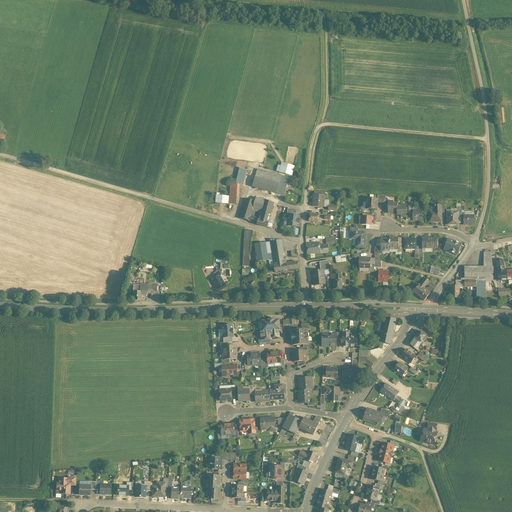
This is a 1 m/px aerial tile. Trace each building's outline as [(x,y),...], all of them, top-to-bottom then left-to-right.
[(279,165),(277,172),(293,175),(296,165),(282,162),(282,165),(279,165)] [(247,170),(240,168),(237,180),(232,179),(231,184),(240,185),(243,184),(247,170)] [(282,176),(258,169),(253,187),(277,193),(279,188),(282,176)] [(289,178),(282,176),(279,188),(286,190),(287,184),(289,178)] [(240,185),(231,184),(230,196),(229,204),(238,205),(240,185)] [(325,195),(314,194),(313,206),(324,207),(324,200),(325,195)] [(229,204),(230,196),(219,195),(218,203),(229,204)] [(261,207),(263,208),(265,200),(256,197),(255,201),(254,205),(261,207)] [(255,201),(246,199),(240,218),(249,221),(252,214),(253,209),(254,205),(255,201)] [(372,199),(367,199),(367,202),(367,209),(377,210),(377,203),(378,200),(377,200),(372,199)] [(263,208),(261,207),(260,211),(262,212),(262,211),(271,214),(274,203),(265,200),(263,208)] [(388,201),(388,205),(388,213),(394,213),(394,211),(397,211),(397,207),(397,203),(393,204),(393,201),(388,201)] [(406,213),(406,205),(401,205),(401,207),(397,207),(397,211),(397,215),(401,215),(401,217),(406,217),(406,213)] [(434,206),(434,211),(429,211),(429,222),(442,222),(442,213),(442,206),(440,206),(434,206)] [(423,212),(417,212),(417,210),(413,210),(413,214),(413,220),(416,220),(416,221),(423,221),(423,212)] [(271,214),(262,211),(262,212),(260,219),(269,222),(271,214)] [(451,212),(448,212),(448,214),(448,224),(458,224),(458,218),(458,212),(457,212),(451,212)] [(319,215),(310,214),(309,222),(318,223),(319,218),(319,215)] [(296,216),(289,215),(288,226),(299,227),(299,223),(300,224),(300,220),(299,220),(300,216),(296,216)] [(465,216),(464,216),(464,221),(464,225),(474,225),(474,221),(474,216),(465,216)] [(363,217),(362,225),(371,225),(372,217),(363,217)] [(269,222),(260,219),(259,220),(258,220),(257,224),(268,228),(269,223),(269,222)] [(358,233),(352,232),(352,233),(352,239),(357,239),(356,247),(365,248),(366,233),(358,233)] [(327,244),(320,245),(320,249),(322,249),(322,247),(328,246),(328,245),(335,244),(334,238),(326,239),(327,244)] [(399,238),(389,238),(389,239),(390,249),(397,249),(397,245),(399,245),(399,238)] [(437,238),(422,238),(422,249),(423,249),(433,248),(437,248),(437,238)] [(389,239),(380,239),(380,240),(381,247),(381,250),(382,250),(390,250),(390,249),(389,239)] [(416,239),(404,239),(405,249),(415,249),(416,249),(416,247),(416,239)] [(283,240),(270,242),(272,252),(273,259),(274,262),(286,260),(285,256),(286,256),(286,254),(285,254),(284,249),(283,240)] [(291,249),(296,250),(295,244),(283,240),(284,249),(291,249)] [(445,249),(458,254),(461,245),(448,240),(445,249)] [(319,242),(306,244),(307,254),(320,253),(320,249),(320,245),(319,242)] [(266,243),(256,244),(258,262),(273,259),(272,252),(267,253),(266,243)] [(491,252),(484,252),(484,267),(493,267),(491,252)] [(371,259),(360,258),(359,258),(359,268),(360,268),(368,268),(370,268),(370,264),(371,259)] [(504,268),(503,260),(496,262),(497,269),(498,269),(498,271),(498,281),(508,280),(507,271),(507,270),(504,271),(504,268)] [(328,261),(320,262),(321,271),(324,270),(324,271),(329,270),(330,262),(328,261)] [(298,262),(287,263),(287,265),(288,264),(288,270),(299,269),(298,262)] [(484,267),(464,267),(465,279),(465,280),(477,280),(476,287),(480,287),(480,297),(485,297),(486,281),(493,281),(493,267),(484,267)] [(321,271),(313,272),(314,285),(325,284),(324,271),(324,270),(321,271)] [(389,271),(379,271),(379,282),(384,282),(388,282),(389,271)] [(217,273),(210,278),(213,282),(221,277),(222,276),(221,274),(219,272),(217,273)] [(221,277),(213,282),(216,288),(224,283),(221,277)] [(335,281),(334,281),(334,290),(338,290),(339,291),(341,291),(342,290),(343,281),(341,281),(335,281)] [(227,287),(225,283),(224,283),(216,288),(216,289),(218,292),(227,287)] [(419,285),(416,283),(410,289),(424,301),(430,293),(424,288),(423,287),(420,285),(419,284),(419,285)] [(456,287),(451,287),(451,298),(460,298),(460,287),(456,287)] [(133,292),(133,301),(141,301),(141,295),(141,292),(140,292),(133,292)] [(396,320),(388,317),(386,317),(384,324),(384,326),(394,328),(396,320)] [(279,320),(262,321),(263,330),(263,331),(271,330),(279,330),(280,330),(280,326),(279,320)] [(233,329),(232,325),(223,326),(223,330),(222,330),(223,334),(223,338),(224,338),(233,337),(233,333),(233,329)] [(394,328),(384,326),(382,333),(380,342),(384,343),(391,345),(394,328)] [(271,330),(263,331),(263,330),(260,330),(261,340),(268,340),(272,339),(272,338),(271,330)] [(302,330),(292,331),(293,345),(303,345),(308,344),(308,341),(307,341),(307,333),(307,330),(302,330)] [(426,335),(421,331),(410,345),(413,347),(418,340),(421,342),(426,335)] [(421,342),(418,340),(413,347),(417,350),(420,353),(426,346),(421,342)] [(416,357),(406,349),(402,356),(407,360),(411,363),(416,357)] [(427,358),(420,353),(418,356),(424,362),(427,358)] [(376,362),(368,356),(359,356),(359,363),(366,364),(371,368),(375,362),(376,362)] [(402,364),(399,363),(394,370),(395,371),(403,376),(408,369),(402,364)] [(230,366),(230,367),(224,367),(224,368),(224,373),(225,373),(225,377),(230,377),(230,376),(238,375),(238,373),(239,371),(237,369),(237,365),(230,366)] [(331,369),(327,369),(327,370),(327,377),(327,378),(338,378),(338,371),(338,369),(333,369),(333,368),(331,368),(331,369)] [(356,370),(344,369),(344,378),(350,379),(355,379),(356,370)] [(308,378),(300,378),(301,386),(300,386),(300,391),(311,390),(313,390),(312,385),(311,385),(310,378),(308,378)] [(395,390),(386,384),(380,392),(389,398),(395,390)] [(283,385),(275,386),(276,391),(270,391),(270,392),(270,400),(284,399),(283,385)] [(339,388),(325,387),(325,394),(330,395),(330,401),(339,401),(339,388)] [(249,390),(243,390),(243,388),(238,388),(239,401),(250,400),(250,395),(249,390)] [(231,389),(220,390),(221,401),(232,400),(232,397),(231,389)] [(270,392),(262,392),(262,390),(256,390),(256,395),(256,402),(262,402),(262,401),(270,401),(270,400),(270,392)] [(300,391),(299,391),(299,395),(300,395),(300,403),(308,403),(310,402),(310,395),(311,395),(311,390),(300,391)] [(395,390),(389,398),(394,401),(394,400),(397,396),(399,393),(395,390)] [(391,412),(382,408),(380,413),(384,415),(389,417),(391,412)] [(380,413),(367,409),(364,420),(377,424),(377,425),(379,425),(380,425),(384,415),(380,413)] [(284,425),(283,428),(287,430),(295,434),(296,435),(300,428),(302,423),(303,421),(293,416),(294,414),(291,412),(288,418),(284,425)] [(316,416),(313,422),(318,425),(322,418),(316,416)] [(271,418),(261,419),(261,430),(271,429),(271,432),(276,432),(275,418),(271,418)] [(302,423),(310,428),(313,422),(306,419),(305,418),(303,421),(302,423)] [(254,419),(245,420),(240,420),(241,431),(249,431),(249,434),(255,433),(255,428),(254,419)] [(310,428),(308,432),(313,435),(318,425),(313,422),(310,428)] [(310,428),(302,423),(300,428),(308,432),(310,428)] [(437,424),(428,423),(427,430),(436,433),(436,431),(437,424)] [(427,430),(424,429),(420,441),(434,445),(437,433),(436,433),(427,430)] [(364,438),(350,435),(351,435),(350,440),(349,440),(346,450),(352,451),(355,452),(357,443),(362,444),(364,438)] [(390,445),(383,443),(382,449),(392,452),(394,446),(390,445)] [(392,452),(382,449),(381,449),(380,455),(391,458),(393,452),(392,452)] [(308,454),(301,451),(300,452),(299,457),(305,460),(306,460),(308,454)] [(317,455),(309,451),(308,454),(306,460),(312,462),(314,463),(317,455)] [(391,458),(380,455),(379,461),(386,463),(389,464),(391,458)] [(213,458),(210,458),(210,469),(221,469),(222,460),(222,459),(220,459),(213,458)] [(347,461),(339,459),(336,472),(344,474),(345,474),(347,467),(351,468),(352,468),(353,463),(353,462),(347,461)] [(306,460),(305,460),(303,466),(307,468),(309,468),(312,462),(306,460)] [(276,466),(269,466),(269,478),(273,478),(274,479),(277,479),(277,478),(281,478),(281,470),(281,466),(280,466),(276,466)] [(382,469),(374,467),(373,473),(383,476),(385,470),(382,469)] [(305,472),(299,469),(299,470),(298,469),(294,481),(304,484),(308,473),(305,472)] [(383,476),(373,473),(371,479),(379,481),(382,482),(383,476)] [(76,477),(68,477),(68,479),(68,486),(70,486),(76,486),(76,477)] [(68,479),(59,478),(58,483),(57,483),(56,494),(70,495),(70,486),(68,486),(68,479)] [(163,483),(159,483),(159,487),(153,487),(153,497),(164,497),(165,488),(165,483),(163,483)] [(100,484),(100,487),(100,495),(110,495),(110,485),(100,484)] [(89,486),(79,486),(79,495),(90,495),(90,490),(90,486),(89,486)] [(126,486),(118,486),(117,495),(128,496),(128,491),(128,486),(126,486)] [(144,486),(136,486),(135,497),(145,498),(145,490),(146,490),(146,486),(144,486)] [(190,487),(181,486),(181,488),(180,498),(190,498),(190,490),(190,487)] [(375,487),(369,486),(367,492),(378,495),(379,489),(379,488),(375,487)] [(181,488),(171,487),(171,499),(180,499),(180,498),(181,488)] [(220,489),(209,488),(209,499),(211,499),(218,499),(220,499),(220,489),(221,489),(220,489)] [(327,491),(322,489),(320,494),(331,497),(333,492),(327,491)] [(378,495),(367,492),(366,499),(372,500),(376,501),(376,500),(378,495)] [(330,501),(319,498),(317,507),(323,509),(328,510),(330,501)]
